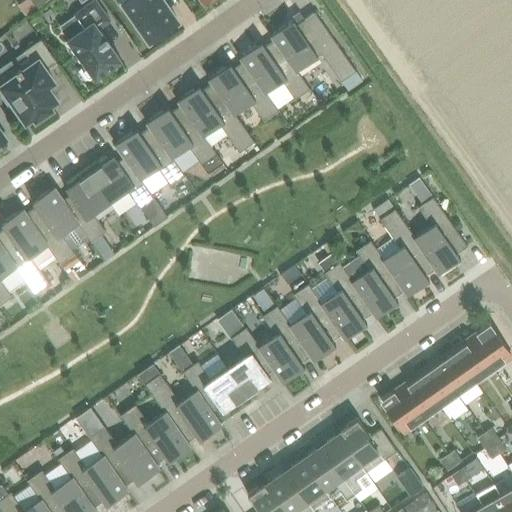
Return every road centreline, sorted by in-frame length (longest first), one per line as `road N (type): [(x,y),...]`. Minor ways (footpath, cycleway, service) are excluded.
road 1 (residential): [(161,511),(492,279),(511,307)]
road 2 (residential): [(257,0),(0,179)]
